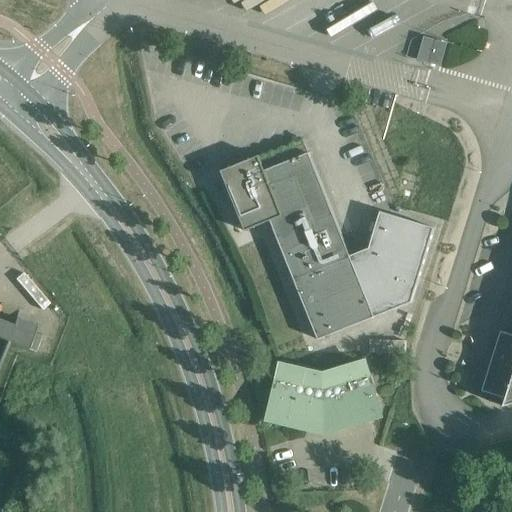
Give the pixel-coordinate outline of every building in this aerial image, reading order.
[(441,67),(448,44),(424,38),(418,61),(441,67)] [(290,158),(309,149),(304,139),(285,148),(290,158)] [(265,171),(260,159),(259,156),(221,170),(245,231),(270,221),(318,340),(374,318),(309,153),(265,171)] [(12,326),(5,343),(6,343),(9,344),(27,351),(36,326),(15,318),(12,326)] [(511,335),(501,332),(482,391),(507,399),(504,406),(511,404),(511,335)] [(380,413),(371,386),(374,385),(372,376),(369,377),(364,363),(323,375),(281,366),(278,380),(275,379),(273,388),(275,388),(269,417),(307,426),(309,416),(325,420),(340,415),(343,425),(380,413)]
